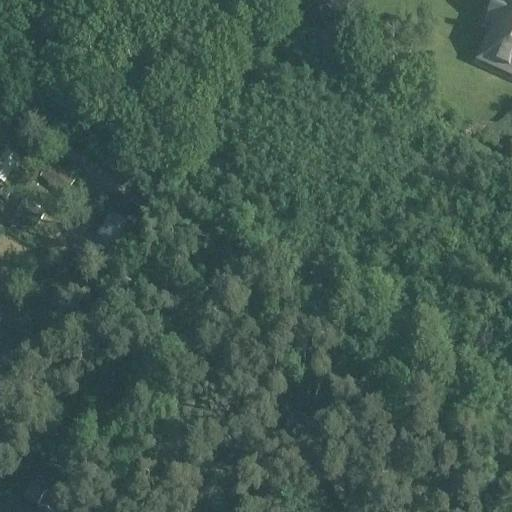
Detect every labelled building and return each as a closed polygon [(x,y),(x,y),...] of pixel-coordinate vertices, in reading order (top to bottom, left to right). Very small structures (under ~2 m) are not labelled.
[(511,74),(511,0),(506,0),(505,4),(511,7),(511,13),(505,28),(496,24),(485,49),(507,59),(502,70),(511,74)] [(19,158),(6,150),(0,158),(0,179),(4,182),(19,158)] [(43,178),(64,194),(75,180),(54,164),(43,178)] [(24,199),(14,214),(35,227),(45,212),(24,199)] [(127,224),(110,214),(95,236),(108,244),(114,236),(118,238),(127,224)] [(1,251),(0,252),(0,271),(12,280),(22,264),(1,251)] [(80,294),(78,293),(70,288),(65,294),(56,288),(46,302),(66,315),(80,294)] [(24,337),(14,353),(36,368),(46,352),(24,337)] [(1,379),(0,380),(0,403),(10,410),(21,392),(1,379)] [(30,483),(22,497),(37,506),(36,508),(41,511),(57,511),(71,493),(55,482),(47,494),(30,483)]
